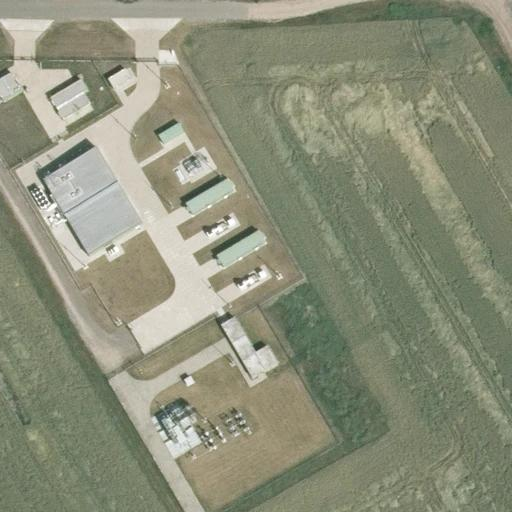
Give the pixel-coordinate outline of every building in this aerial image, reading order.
[(31,0),(32,8),(51,8),(51,0),(31,0)] [(111,79),(116,87),(132,78),(128,70),(111,79)] [(0,90),(5,100),(23,90),(13,74),(0,81),(0,90)] [(66,120),(95,102),(81,80),(52,99),(66,120)] [(182,123),(161,136),(166,144),(187,131),(182,123)] [(145,223),(101,149),(46,182),(90,256),(145,223)] [(231,180),(189,204),(195,215),(237,191),(231,180)] [(227,269),(268,241),(261,230),(219,257),(227,269)] [(150,249),(108,275),(121,296),(163,270),(150,249)] [(250,384),(283,366),(271,345),(259,352),(239,317),(225,325),(246,364),(240,367),(250,384)]
